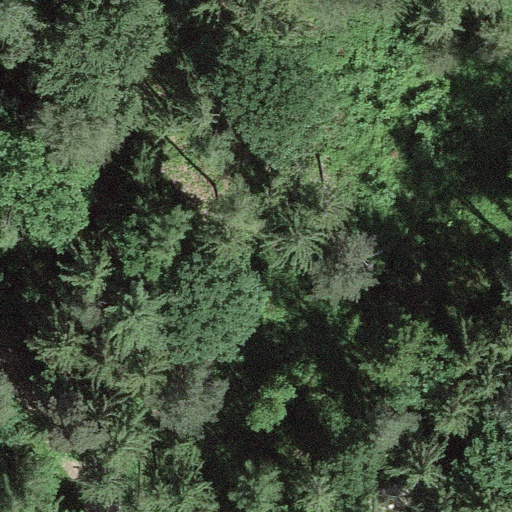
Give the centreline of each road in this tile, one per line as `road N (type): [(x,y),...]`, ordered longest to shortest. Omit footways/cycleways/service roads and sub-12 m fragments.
road 1 (track): [(122,511),(89,438),(0,288)]
road 2 (track): [(334,511),(511,475)]
